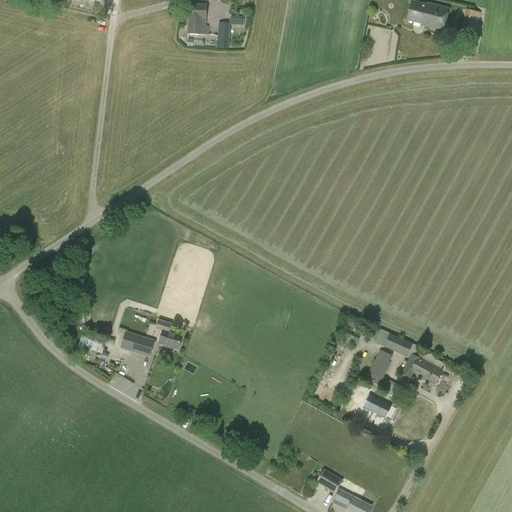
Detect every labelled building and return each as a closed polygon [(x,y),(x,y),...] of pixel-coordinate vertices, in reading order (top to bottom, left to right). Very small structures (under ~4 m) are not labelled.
[(448,9),(426,4),(426,5),(412,2),(407,21),(420,24),(420,26),(443,31),(444,27),(448,9)] [(210,27),(207,27),(208,6),(189,5),(188,34),(209,35),(210,27)] [(473,12),(466,10),(464,15),(460,33),(475,38),(481,14),(473,12)] [(230,23),(230,25),(244,25),(245,18),(231,17),(230,23)] [(229,23),(218,22),(217,48),(228,49),(229,23)] [(182,337),(170,333),(173,324),(158,319),(157,325),(156,330),(162,332),(159,344),(169,346),(179,349),(182,337)] [(344,323),(357,329),(359,324),(346,319),(344,323)] [(441,371),(440,371),(444,364),(432,357),(433,354),(413,344),(380,329),(376,338),(374,343),(406,357),(408,354),(412,356),(402,374),(410,378),(412,373),(435,384),(441,371)] [(344,332),(340,340),(356,346),(359,338),(344,332)] [(154,342),(125,334),(121,349),(150,357),(154,342)] [(102,353),(106,341),(88,335),(84,347),(102,353)] [(366,379),(379,386),(378,389),(388,394),(393,384),(382,379),(389,364),(389,363),(392,356),(380,350),(377,356),(377,358),(366,379)] [(369,394),(363,407),(386,419),(392,406),(369,394)] [(316,482),(335,494),(343,480),(324,469),(316,482)] [(368,511),(371,507),(353,498),(339,490),(334,500),(348,507),(346,511),(348,511),(368,511)]
